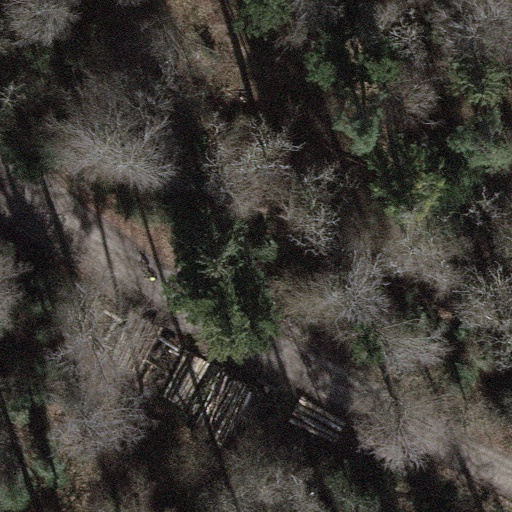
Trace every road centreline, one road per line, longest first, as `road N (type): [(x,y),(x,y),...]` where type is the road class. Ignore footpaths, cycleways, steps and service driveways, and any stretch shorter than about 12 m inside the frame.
road 1 (track): [(0,202),(511,467)]
road 2 (track): [(130,267),(0,145)]
